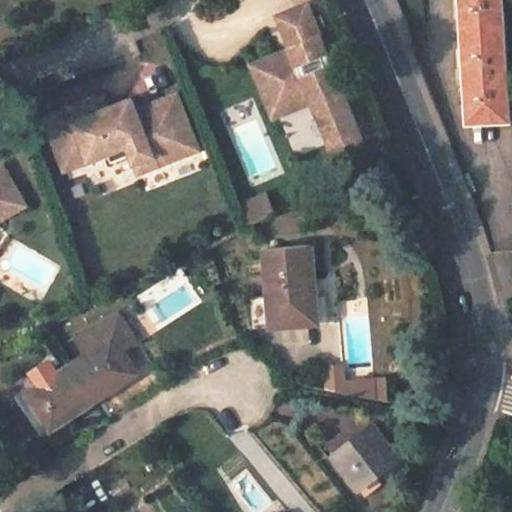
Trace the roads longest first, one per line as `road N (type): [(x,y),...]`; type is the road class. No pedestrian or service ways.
road 1 (tertiary): [(363,0),(445,195),(476,298),(483,371)]
road 2 (tertiary): [(483,371),(440,511)]
road 3 (unknown): [(178,0),(75,59)]
